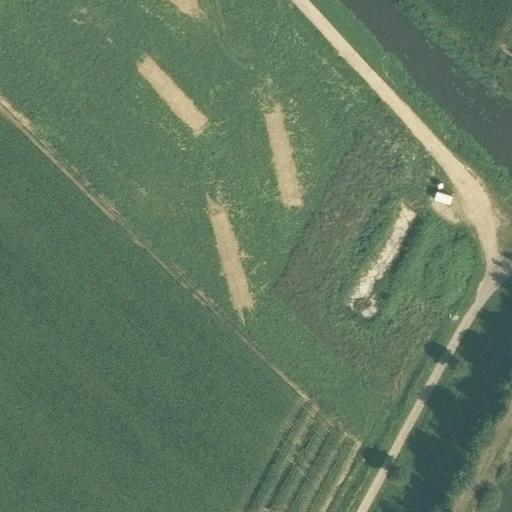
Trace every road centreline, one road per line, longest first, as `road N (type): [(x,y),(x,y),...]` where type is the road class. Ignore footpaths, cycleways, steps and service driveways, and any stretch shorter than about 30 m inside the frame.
road 1 (track): [(491,282),(477,201),(301,0)]
road 2 (unclassified): [(362,511),(491,282),(511,269)]
